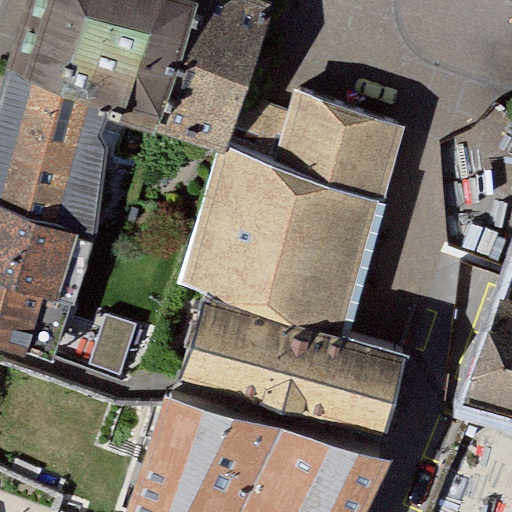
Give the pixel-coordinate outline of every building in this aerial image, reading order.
[(162,123),(202,0),(32,0),(12,70),(126,110),(162,123)] [(227,147),(253,98),(283,0),(202,0),(162,123),(227,147)] [(126,110),(12,70),(0,108),(0,191),(89,223),(126,110)] [(253,98),(227,147),(188,283),(218,291),(355,329),(379,247),(402,163),(415,121),(359,102),(306,83),(297,114),(253,98)] [(89,223),(0,191),(0,337),(34,350),(51,287),(66,293),(89,223)] [(420,347),(355,329),(218,291),(191,373),(399,430),(420,347)] [(511,417),(511,296),(506,296),(470,405),(511,417)] [(246,511),(280,420),(175,393),(136,511),(246,511)] [(366,511),(396,452),(280,420),(246,511),(366,511)]
